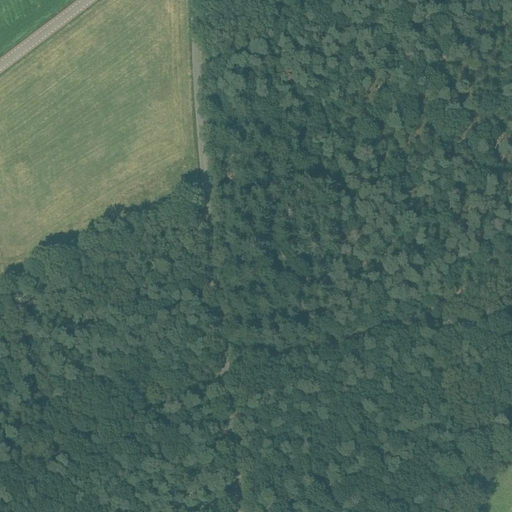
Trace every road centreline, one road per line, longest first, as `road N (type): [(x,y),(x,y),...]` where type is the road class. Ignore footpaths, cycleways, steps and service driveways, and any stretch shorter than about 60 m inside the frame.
road 1 (unclassified): [(239,511),(195,0)]
road 2 (track): [(511,258),(411,316),(223,364)]
